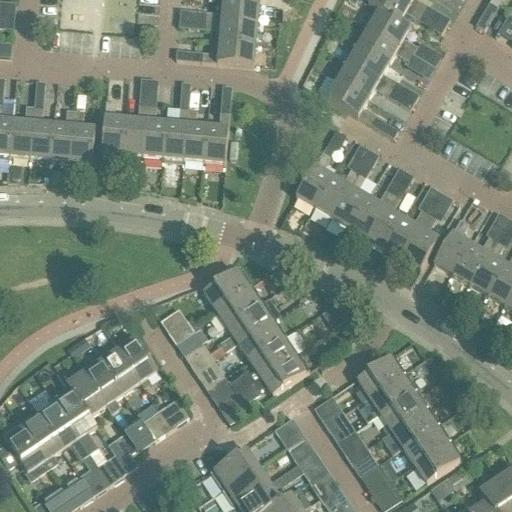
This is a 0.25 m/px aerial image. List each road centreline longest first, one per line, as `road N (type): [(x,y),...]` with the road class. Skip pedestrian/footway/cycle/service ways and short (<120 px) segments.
road 1 (residential): [(249,244),(289,144),(285,111),(258,86),(165,75)]
road 2 (residential): [(249,244),(148,218),(0,215)]
road 3 (residential): [(393,307),(336,275),(249,244)]
road 4 (residential): [(511,394),(393,307)]
road 5 (residential): [(138,316),(217,435)]
road 6 (residential): [(296,408),(359,360),(393,307)]
road 7 (residential): [(24,73),(165,75)]
road 8 (residential): [(104,511),(217,435)]
road 9 (residential): [(461,42),(458,62),(398,159)]
road 10 (residential): [(368,511),(296,408)]
road 11 (residential): [(511,210),(398,159)]
